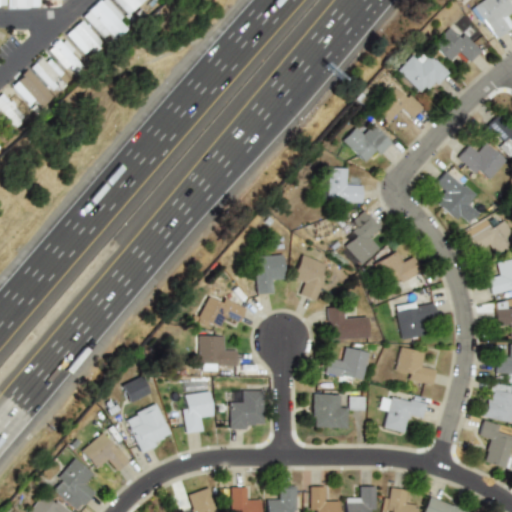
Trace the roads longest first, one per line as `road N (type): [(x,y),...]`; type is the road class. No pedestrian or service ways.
road 1 (motorway): [(0,434),(312,69)]
road 2 (residential): [(434,465),(464,368),(463,318),(440,252),(393,192),(511,64)]
road 3 (residential): [(116,511),(159,476),(217,459),(410,461),(458,476),(511,508)]
road 4 (motorway): [(278,0),(0,316)]
road 5 (residential): [(89,0),(0,81)]
